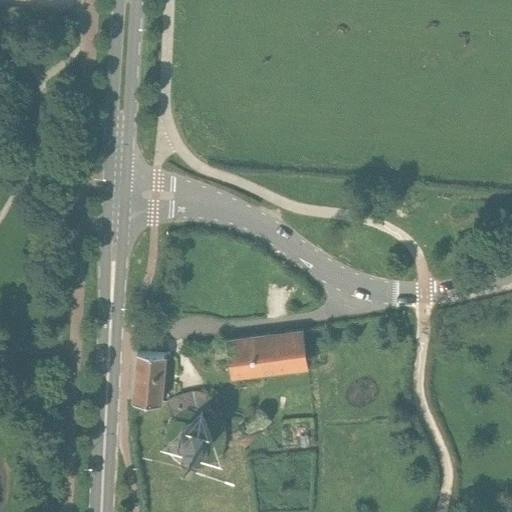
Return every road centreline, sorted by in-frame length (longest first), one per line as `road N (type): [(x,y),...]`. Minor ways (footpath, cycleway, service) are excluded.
road 1 (unclassified): [(117,195),(213,202),(259,223),(337,281),(375,294),(424,294),(511,276)]
road 2 (secondary): [(101,511),(117,195)]
road 3 (secondary): [(117,195),(127,0)]
